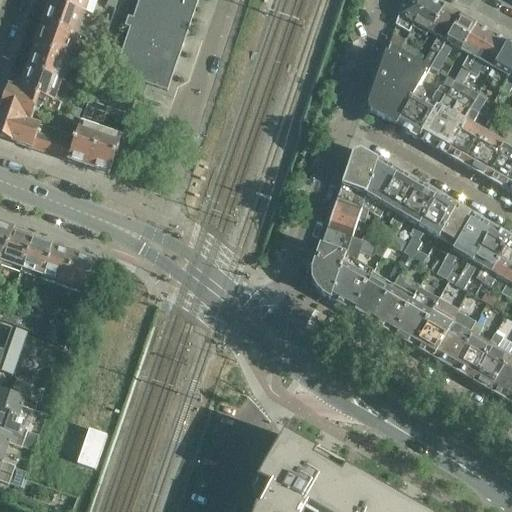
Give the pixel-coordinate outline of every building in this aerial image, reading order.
[(48,0),(51,1),(50,3),(85,15),(90,0),(48,0)] [(115,11),(117,3),(108,0),(107,0),(104,8),(115,11)] [(129,29),(114,74),(167,92),(174,73),(185,40),(198,0),(139,0),(133,19),(128,17),(125,27),(129,29)] [(405,0),(399,17),(396,26),(409,33),(413,25),(427,0),(405,0)] [(432,0),(427,0),(413,25),(429,34),(445,7),(432,0)] [(47,10),(45,9),(41,20),(43,21),(43,23),(78,36),(85,15),(50,3),(47,10)] [(445,7),(429,34),(437,38),(430,51),(431,51),(423,64),(429,68),(460,16),(445,7)] [(476,25),(460,16),(429,68),(433,70),(438,73),(454,48),(461,52),(476,25)] [(36,42),(34,48),(70,60),(78,36),(43,23),(40,31),(38,30),(34,41),(36,42)] [(476,25),(461,52),(469,56),(455,82),(462,86),(477,61),(492,34),(476,25)] [(87,38),(103,44),(105,39),(89,33),(87,38)] [(492,34),(477,61),(472,68),(462,86),(471,92),(482,74),(488,77),(492,70),(507,43),(492,34)] [(390,45),(401,51),(405,42),(393,35),(390,45)] [(511,45),(507,43),(492,70),(488,77),(495,82),(492,87),(500,91),(508,79),(511,70),(511,45)] [(405,44),(401,51),(414,59),(418,52),(405,44)] [(390,45),(368,108),(371,113),(396,128),(415,96),(425,78),(426,79),(431,69),(423,64),(414,59),(401,51),(390,45)] [(28,67),(26,70),(64,84),(70,69),(85,74),(88,66),(70,60),(34,48),(31,57),(30,56),(26,66),(28,67)] [(8,87),(8,88),(14,90),(14,91),(40,100),(55,104),(55,103),(57,104),(73,109),(81,112),(84,103),(60,95),(64,84),(26,70),(26,72),(24,72),(21,81),(22,81),(22,83),(16,81),(13,88),(8,87)] [(511,70),(508,79),(501,91),(508,95),(511,88),(511,70)] [(448,90),(453,81),(446,77),(441,86),(448,90)] [(436,109),(419,140),(447,157),(466,125),(483,98),(479,96),(475,94),(471,92),(462,86),(453,81),(448,90),(443,97),(436,109)] [(96,105),(115,112),(129,117),(135,100),(94,86),(83,117),(91,120),(96,105)] [(8,88),(0,110),(0,115),(30,125),(31,124),(33,115),(35,116),(43,108),(58,114),(61,107),(55,104),(40,100),(14,91),(14,90),(8,88)] [(415,96),(396,128),(419,140),(436,109),(443,97),(430,90),(423,101),(415,96)] [(466,125),(447,157),(466,168),(486,133),(476,127),(490,103),(483,98),(466,125)] [(78,119),(81,112),(73,109),(68,124),(79,128),(82,120),(78,119)] [(30,125),(0,115),(0,138),(68,161),(75,139),(40,126),(40,127),(31,124),(30,125)] [(495,119),(486,133),(466,168),(485,179),(505,144),(495,138),(504,125),(495,119)] [(75,139),(68,161),(80,166),(81,164),(93,168),(92,170),(109,175),(123,136),(82,121),(75,139)] [(511,133),(505,144),(485,179),(505,190),(511,177),(511,133)] [(363,196),(374,161),(360,152),(352,155),(337,201),(359,209),(363,196)] [(374,161),(363,196),(366,197),(370,202),(364,210),(370,213),(376,203),(394,172),(374,161)] [(394,172),(376,203),(370,213),(380,219),(386,209),(396,215),(397,215),(415,184),(394,172)] [(415,184),(397,215),(396,215),(390,225),(394,227),(385,243),(402,254),(407,245),(396,238),(400,230),(405,220),(412,224),(406,236),(411,239),(417,227),(435,196),(415,184)] [(417,227),(411,239),(402,254),(423,265),(427,257),(417,252),(422,244),(419,242),(425,232),(437,239),(439,240),(457,209),(435,196),(417,227)] [(337,201),(327,229),(352,238),(358,222),(362,224),(366,212),(359,209),(337,201)] [(457,209),(439,240),(437,239),(431,249),(447,258),(451,251),(452,252),(473,218),(457,209)] [(473,218),(452,252),(451,251),(436,275),(447,281),(455,267),(452,266),(458,256),(469,262),(472,264),(475,260),(491,229),(473,218)] [(0,265),(13,228),(0,223),(0,265)] [(13,228),(0,265),(0,266),(21,274),(33,239),(24,237),(22,232),(14,229),(13,228)] [(362,228),(359,236),(367,239),(370,232),(362,228)] [(321,248),(318,255),(314,268),(313,271),(313,282),(318,290),(325,297),(330,300),(343,265),(345,257),(352,240),(352,238),(327,229),(321,248)] [(475,260),(472,264),(469,262),(455,287),(463,291),(477,267),(482,270),(476,280),(483,285),(489,274),(492,275),(511,240),(491,229),(475,260)] [(33,239),(21,274),(41,281),(53,247),(44,244),(45,242),(35,238),(34,240),(33,239)] [(343,265),(330,300),(350,312),(368,279),(386,248),(363,238),(362,243),(352,240),(343,265)] [(511,240),(492,275),(489,274),(483,285),(490,289),(496,278),(508,285),(511,286),(511,284),(511,240)] [(53,247),(41,281),(62,288),(73,254),(65,251),(66,249),(56,245),(55,247),(53,247)] [(73,254),(62,288),(83,295),(95,261),(86,258),(87,256),(76,252),(75,254),(73,254)] [(429,272),(434,274),(439,264),(435,261),(429,272)] [(368,279),(350,312),(371,324),(390,290),(400,272),(392,268),(384,282),(371,274),(368,279)] [(390,290),(371,324),(392,336),(411,302),(413,298),(403,293),(409,283),(397,277),(390,290)] [(511,284),(511,286),(508,285),(502,295),(510,300),(511,295),(511,284)] [(411,302),(392,336),(412,347),(432,314),(439,302),(419,290),(413,298),(411,302)] [(492,307),(496,300),(486,294),(481,301),(492,307)] [(77,312),(81,301),(72,297),(68,309),(77,312)] [(432,314),(412,347),(433,359),(453,324),(450,322),(456,312),(439,302),(432,314)] [(10,305),(7,312),(4,322),(24,330),(27,319),(30,313),(10,305)] [(453,324),(433,359),(452,370),(472,336),(458,328),(465,318),(456,313),(450,322),(453,324)] [(481,317),(477,325),(482,327),(486,320),(481,317)] [(41,325),(27,319),(24,329),(36,335),(41,325)] [(492,347),(471,381),(491,393),(511,358),(508,357),(496,350),(502,340),(510,327),(503,321),(489,345),(492,347)] [(472,335),(472,336),(452,370),(471,381),(492,347),(489,345),(478,339),(484,329),(482,327),(477,325),(476,324),(470,334),(472,335)] [(0,366),(4,353),(9,341),(8,341),(11,330),(12,330),(4,326),(0,338),(0,337),(0,366)] [(4,353),(0,366),(0,367),(14,372),(27,336),(11,330),(8,341),(9,341),(4,353)] [(46,361),(50,354),(41,350),(38,357),(46,361)] [(511,358),(491,393),(509,403),(511,398),(511,350),(508,357),(511,358)] [(0,390),(0,411),(19,419),(23,409),(34,414),(35,412),(46,416),(49,408),(38,404),(0,390)] [(0,411),(0,431),(25,440),(36,444),(38,437),(28,433),(28,432),(16,428),(19,419),(0,411)] [(96,471),(107,437),(89,430),(78,465),(96,471)] [(0,431),(0,452),(7,454),(10,446),(22,450),(22,448),(33,452),(36,444),(25,440),(0,431)] [(415,511),(282,436),(256,483),(258,484),(268,490),(261,503),(257,510),(255,509),(253,511),(415,511)] [(0,452),(0,472),(12,477),(23,481),(26,474),(15,470),(15,469),(3,464),(7,454),(0,452)] [(0,472),(0,483),(9,486),(9,485),(21,489),(23,481),(12,477),(0,472)]
